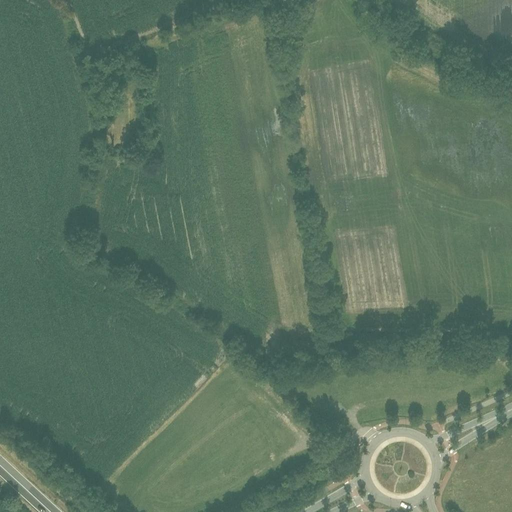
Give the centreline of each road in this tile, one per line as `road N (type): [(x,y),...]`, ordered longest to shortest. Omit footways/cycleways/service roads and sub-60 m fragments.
road 1 (track): [(381,0),(511,86)]
road 2 (track): [(378,442),(352,435),(320,476),(259,511)]
